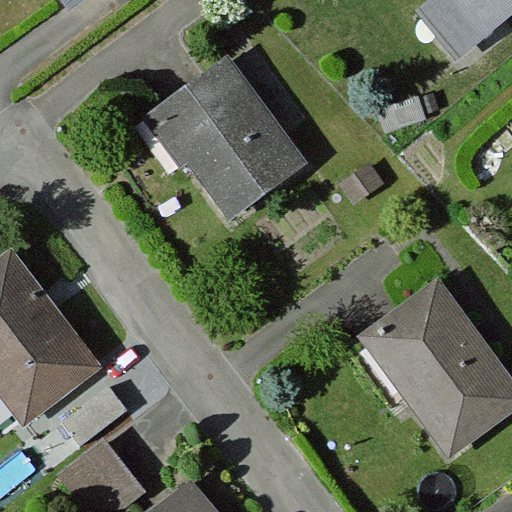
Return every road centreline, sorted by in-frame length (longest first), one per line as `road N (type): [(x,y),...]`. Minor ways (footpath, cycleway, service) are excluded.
road 1 (residential): [(324,511),(26,129)]
road 2 (residential): [(26,129),(186,0)]
